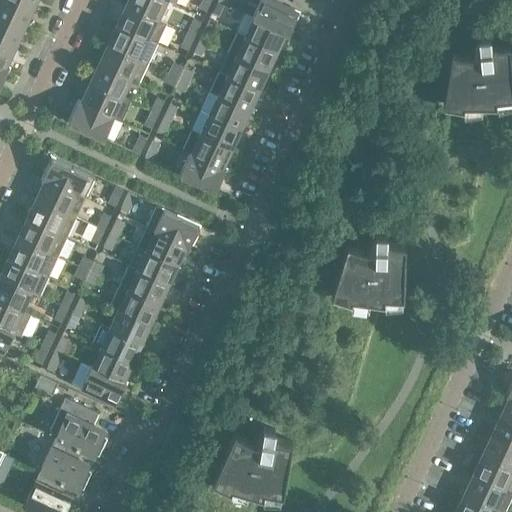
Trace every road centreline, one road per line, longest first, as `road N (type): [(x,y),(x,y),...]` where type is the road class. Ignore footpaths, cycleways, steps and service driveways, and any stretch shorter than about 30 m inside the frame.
road 1 (residential): [(114,511),(356,0)]
road 2 (residential): [(405,511),(511,281)]
road 3 (residential): [(0,182),(82,0)]
